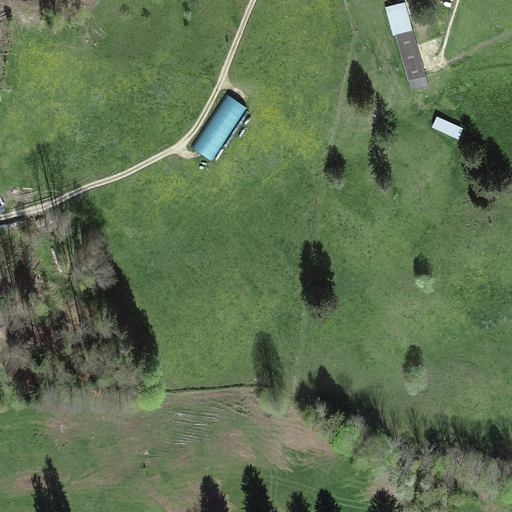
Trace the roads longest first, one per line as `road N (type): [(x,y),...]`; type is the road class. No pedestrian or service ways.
road 1 (track): [(254,0),(190,138),(129,174),(0,220)]
road 2 (track): [(511,65),(458,72),(437,66),(414,0)]
